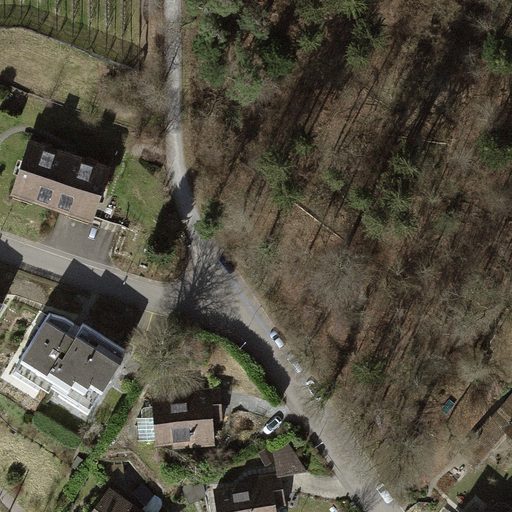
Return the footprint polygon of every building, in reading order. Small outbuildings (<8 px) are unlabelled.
[(29,139),(13,191),(91,216),(108,165),(70,152),(29,139)] [(48,313),(20,359),(31,366),(25,376),(48,389),(52,383),(76,399),(80,394),(92,401),(126,349),(83,321),(76,335),(72,333),(68,331),(73,322),(64,316),(48,313)] [(220,387),(189,389),(190,406),(221,404),(220,387)] [(221,416),(221,404),(190,406),(189,389),(179,390),(180,399),(153,400),(154,416),(137,417),(138,439),(155,438),(156,441),(187,439),(188,444),(213,442),(211,417),(221,416)] [(511,394),(462,451),(476,463),(506,429),(511,433),(511,394)] [(286,438),(270,449),(275,472),(279,471),(280,475),(307,470),(286,438)] [(249,485),(214,492),(217,511),(275,511),(274,502),(284,500),(280,475),(279,471),(275,472),(248,477),(249,485)] [(87,511),(136,511),(137,511),(107,488),(87,511)]
